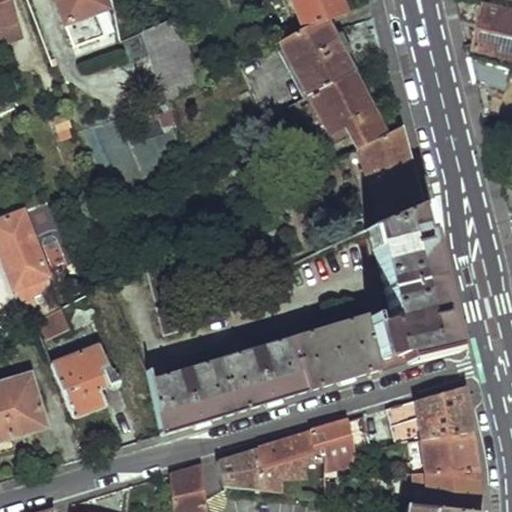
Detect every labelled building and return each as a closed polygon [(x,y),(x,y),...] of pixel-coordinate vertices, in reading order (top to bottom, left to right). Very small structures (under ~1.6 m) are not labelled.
[(8,0),(0,0),(0,28),(17,22),(8,0)] [(104,0),(55,0),(73,47),(104,37),(95,13),(108,8),(104,0)] [(341,0),(295,0),(304,25),(345,11),(341,0)] [(511,13),(457,1),(462,23),(483,28),(479,50),(511,57),(511,13)] [(168,105),(202,88),(181,15),(143,32),(168,105)] [(331,30),(327,23),(286,45),(289,52),(331,30)] [(289,52),(312,95),(354,73),(345,53),(351,50),(344,34),(337,37),(333,30),(331,30),(289,52)] [(471,59),(477,85),(505,92),(511,70),(471,59)] [(50,68),(36,73),(48,103),(62,98),(50,68)] [(386,136),(354,73),(312,95),(337,144),(352,137),(359,150),(386,136)] [(160,128),(176,126),(174,110),(157,113),(160,128)] [(56,142),(73,138),(67,114),(50,117),(56,142)] [(92,155),(124,150),(121,125),(88,129),(92,155)] [(348,157),(370,230),(420,207),(402,129),(386,136),(359,150),(348,157)] [(511,140),(492,145),(497,166),(511,161),(511,140)] [(500,175),(508,209),(511,210),(511,178),(502,174),(500,175)] [(373,312),(150,380),(162,435),(381,369),(380,366),(445,350),(454,336),(420,207),(370,230),(393,321),(378,325),(373,312)] [(17,212),(0,219),(0,287),(2,293),(6,291),(21,331),(55,313),(17,212)] [(189,328),(170,250),(144,265),(163,338),(189,328)] [(50,365),(72,418),(105,405),(96,380),(111,374),(100,346),(50,365)] [(29,373),(0,381),(0,440),(11,437),(37,429),(32,409),(40,407),(29,373)] [(464,386),(385,410),(391,447),(409,443),(471,431),(464,386)] [(45,426),(40,407),(32,409),(37,429),(45,426)] [(352,464),(351,454),(347,421),(311,432),(312,455),(323,454),(323,469),(352,464)] [(471,431),(409,443),(410,447),(421,445),(425,472),(477,471),(471,431)] [(257,448),(255,490),(278,492),(280,478),(310,478),(308,494),(323,496),(323,469),(323,454),(312,455),(311,432),(257,448)] [(0,451),(14,447),(11,437),(0,440),(0,451)] [(257,448),(218,460),(223,486),(255,490),(257,448)] [(351,454),(352,464),(371,460),(370,451),(351,454)] [(207,511),(204,465),(170,475),(174,511),(207,511)] [(477,471),(425,472),(427,505),(479,510),(477,471)]
